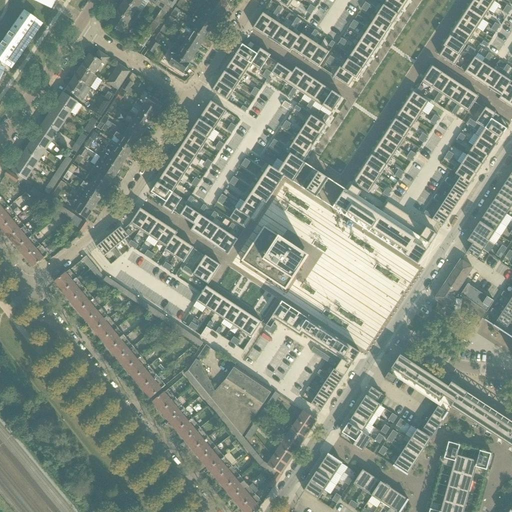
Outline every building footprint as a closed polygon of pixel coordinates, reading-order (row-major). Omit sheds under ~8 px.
[(32,0),(45,6),(52,9),(55,0),(32,0)] [(125,1),(124,2),(140,12),(141,13),(149,1),(147,0),(126,0),(125,2),(125,1)] [(162,9),(154,21),(159,25),(170,8),(170,7),(160,0),(157,0),(155,5),(162,9)] [(180,0),(176,6),(181,9),(186,2),(183,0),(180,0)] [(207,7),(204,11),(218,20),(221,16),(220,15),(223,11),(205,0),(203,0),(201,3),(207,7)] [(205,0),(223,11),(225,7),(226,8),(229,4),(223,0),(205,0)] [(274,0),(288,9),(293,0),(274,0)] [(392,0),(386,0),(382,6),(398,16),(404,7),(392,0)] [(491,0),(473,0),(473,1),(488,11),(494,2),(491,0)] [(473,1),(467,10),(482,20),(488,11),(473,1)] [(117,13),(130,22),(133,24),(140,12),(124,2),(125,2),(118,13),(117,13)] [(382,6),(377,15),(392,25),(398,16),(382,6)] [(198,7),(192,17),(211,29),(214,24),(215,25),(218,20),(204,11),(198,7)] [(175,8),(171,15),(175,18),(180,11),(175,8)] [(467,10),(461,19),(476,29),(482,20),(467,10)] [(24,11),(17,22),(29,30),(36,19),(24,11)] [(109,25),(109,26),(122,34),(128,25),(130,22),(117,13),(117,14),(110,25),(109,24),(109,25)] [(263,13),(253,29),(262,35),(272,19),(263,13)] [(377,15),(371,24),(386,35),(392,25),(377,15)] [(188,23),(186,27),(192,31),(205,40),(208,35),(207,35),(211,29),(192,17),(191,18),(188,23)] [(168,18),(164,25),(168,27),(169,28),(173,21),(169,18),(168,18)] [(11,55),(5,64),(6,65),(10,68),(42,23),(36,19),(29,30),(23,38),(17,47),(11,55)] [(272,19),(262,35),(271,41),(281,25),(272,19)] [(461,19),(455,28),(470,38),(476,29),(461,19)] [(149,28),(146,32),(151,36),(155,31),(159,25),(154,21),(153,21),(149,28)] [(17,22),(11,30),(23,38),(29,30),(17,22)] [(371,24),(365,33),(380,44),(386,35),(371,24)] [(164,25),(160,32),(164,35),(169,28),(168,27),(164,25)] [(281,25),(271,41),(280,47),(290,31),(281,25)] [(183,31),(180,35),(199,47),(201,44),(202,44),(205,40),(192,31),(186,27),(183,31)] [(455,28),(449,37),(464,47),(470,38),(455,28)] [(11,30),(5,39),(17,47),(23,38),(11,30)] [(290,31),(280,47),(290,53),(292,50),(291,49),(299,37),(290,31)] [(146,32),(138,44),(144,48),(151,36),(146,32)] [(159,33),(153,42),(154,42),(158,44),(163,36),(159,33)] [(365,33),(359,42),(374,53),(380,44),(365,33)] [(299,37),(291,49),(292,50),(294,51),(300,55),(310,40),(309,39),(301,34),(299,37)] [(180,35),(178,39),(184,43),(181,48),(194,56),(197,52),(196,51),(199,47),(180,35)] [(449,37),(443,46),(445,47),(459,56),(459,55),(462,51),(464,47),(449,37)] [(5,39),(0,45),(0,47),(11,55),(17,47),(5,39)] [(310,40),(300,55),(310,62),(320,46),(310,40)] [(153,42),(148,50),(153,54),(159,45),(158,45),(158,44),(154,42),(153,42)] [(359,42),(353,51),(368,62),(374,53),(359,42)] [(172,48),(169,52),(188,64),(190,60),(191,61),(194,56),(181,48),(175,43),(172,48)] [(242,45),(236,54),(252,64),(253,62),(261,49),(257,46),(253,52),(242,45)] [(320,46),(310,62),(319,68),(329,52),(320,46)] [(0,47),(0,60),(5,64),(11,55),(0,47)] [(445,47),(439,56),(454,66),(455,66),(460,57),(461,56),(459,55),(459,56),(445,47)] [(252,64),(251,65),(260,71),(261,70),(262,68),(269,58),(270,55),(261,49),(253,62),(252,64)] [(82,66),(82,67),(94,75),(97,72),(102,63),(104,65),(109,58),(99,51),(94,58),(90,55),(89,55),(90,56),(83,67),(82,66)] [(353,51),(347,60),(362,71),(368,62),(353,51)] [(169,52),(166,56),(171,59),(168,64),(170,65),(169,66),(173,68),(173,67),(183,73),(185,71),(185,72),(188,67),(187,67),(189,65),(188,64),(169,52)] [(236,54),(230,63),(245,73),(252,64),(236,54)] [(465,72),(464,73),(473,79),(483,64),(474,58),(467,68),(465,72)] [(342,69),(341,69),(355,78),(354,78),(356,80),(362,71),(347,60),(342,69)] [(230,63),(224,72),(239,82),(245,73),(230,63)] [(277,63),(271,74),(285,83),(292,73),(291,72),(277,63)] [(483,64),(473,79),(482,85),(492,69),(483,64)] [(119,65),(107,83),(118,90),(130,72),(119,65)] [(74,78),(87,86),(91,89),(98,77),(94,75),(82,67),(75,78),(74,78)] [(339,68),(333,77),(349,87),(354,78),(355,78),(341,69),(342,69),(340,67),(339,68)] [(432,67),(422,82),(431,88),(441,73),(432,67)] [(292,73),(285,83),(293,88),(295,89),(305,74),(296,68),(292,73)] [(492,69),(482,85),(491,91),(501,75),(492,69)] [(224,72),(218,82),(233,92),(239,82),(224,72)] [(441,73),(431,88),(439,93),(440,94),(450,79),(441,73)] [(305,74),(295,89),(297,90),(304,95),(314,80),(305,74)] [(501,75),(491,91),(500,97),(501,97),(509,85),(510,85),(511,82),(501,75)] [(67,89),(67,90),(75,95),(79,98),(83,100),(91,89),(87,86),(74,78),(75,79),(68,90),(67,89)] [(450,79),(440,94),(442,95),(450,100),(460,85),(450,79)] [(128,80),(122,89),(127,92),(131,95),(134,91),(129,88),(132,83),(128,80)] [(314,80),(304,95),(311,100),(313,101),(323,86),(314,80)] [(218,82),(212,91),(216,93),(227,101),(233,92),(218,82)] [(460,85),(450,100),(457,105),(459,106),(469,91),(460,85)] [(500,97),(498,100),(508,106),(511,99),(511,86),(510,85),(509,85),(501,97),(500,97)] [(323,86),(313,101),(315,102),(322,107),(333,92),(323,86)] [(122,89),(118,95),(122,98),(127,92),(122,89)] [(144,90),(138,99),(158,112),(160,110),(161,110),(163,106),(162,106),(164,103),(144,90)] [(469,91),(459,106),(460,107),(468,112),(475,102),(478,97),(469,91)] [(333,92),(322,107),(332,113),(342,98),(333,92)] [(413,92),(407,101),(422,111),(428,102),(413,92)] [(64,94),(57,103),(70,112),(77,102),(72,99),(64,94)] [(93,103),(89,110),(90,111),(100,117),(110,102),(109,100),(104,98),(103,97),(101,96),(96,104),(93,103)] [(115,99),(111,105),(116,108),(120,102),(115,99)] [(138,100),(135,103),(141,107),(139,111),(153,120),(154,118),(154,116),(157,112),(158,112),(138,99),(138,100)] [(211,101),(205,111),(220,121),(226,112),(211,101)] [(284,101),(281,106),(287,110),(291,105),(284,101)] [(407,101),(401,110),(416,121),(422,111),(407,101)] [(57,103),(51,113),(64,122),(70,112),(57,103)] [(111,105),(107,112),(111,115),(116,108),(111,105)] [(485,109),(475,123),(477,124),(484,129),(491,119),(494,113),(485,108),(485,109)] [(401,110),(395,120),(410,130),(416,121),(401,110)] [(130,112),(128,115),(146,128),(149,123),(151,123),(153,120),(139,111),(136,116),(130,112)] [(205,111),(199,120),(214,130),(220,121),(205,111)] [(51,113),(45,123),(58,131),(64,122),(51,113)] [(104,115),(100,122),(105,125),(107,121),(109,118),(104,115)] [(128,115),(124,120),(130,124),(128,128),(142,137),(144,134),(143,132),(146,128),(128,115)] [(311,116),(305,125),(320,135),(326,126),(311,116)] [(92,118),(88,124),(93,127),(97,122),(92,118)] [(491,119),(484,129),(500,139),(506,129),(495,122),(491,119)] [(199,120),(193,129),(208,139),(214,130),(199,120)] [(395,120),(389,129),(404,139),(410,130),(395,120)] [(107,121),(105,125),(116,132),(119,128),(107,121)] [(100,122),(96,128),(101,131),(105,125),(100,122)] [(45,123),(38,132),(51,141),(58,131),(45,123)] [(88,124),(84,130),(89,134),(93,127),(88,124)] [(305,125),(298,134),(314,144),(320,135),(305,125)] [(116,132),(135,144),(138,140),(140,140),(142,137),(128,128),(125,132),(119,128),(116,132)] [(193,129),(187,138),(202,148),(208,139),(193,129)] [(389,129),(383,138),(398,148),(404,139),(389,129)] [(484,129),(478,138),(494,148),(500,139),(484,129)] [(38,132),(32,142),(45,150),(51,141),(38,132)] [(94,132),(90,138),(94,141),(98,135),(94,132)] [(116,132),(111,140),(117,144),(131,153),(134,149),(133,148),(135,144),(116,132)] [(82,133),(75,143),(81,147),(87,137),(82,133)] [(298,134),(292,143),(308,153),(314,144),(298,134)] [(90,138),(85,145),(90,148),(94,141),(90,138)] [(187,138),(181,147),(196,157),(202,148),(187,138)] [(383,138),(377,147),(392,157),(398,148),(383,138)] [(478,138),(473,147),(488,157),(494,148),(478,138)] [(32,142),(25,151),(39,160),(45,150),(32,142)] [(75,143),(71,150),(76,153),(81,147),(75,143)] [(292,143),(286,153),(289,155),(290,154),(302,162),(308,153),(292,143)] [(108,145),(105,148),(124,161),(128,156),(129,156),(131,153),(117,144),(117,145),(115,147),(114,149),(108,145)] [(181,147),(175,156),(190,166),(191,165),(196,157),(181,147)] [(377,147),(371,156),(386,166),(392,157),(377,147)] [(473,147),(467,156),(482,166),(488,157),(473,147)] [(103,153),(100,157),(106,161),(120,170),(122,167),(121,166),(124,161),(105,148),(103,153)] [(82,149),(79,154),(83,158),(84,158),(87,152),(84,150),(83,149),(82,149)] [(24,154),(19,161),(24,164),(32,170),(39,160),(25,151),(24,154)] [(79,154),(74,161),(74,162),(79,164),(83,158),(79,154)] [(289,155),(284,163),(299,173),(305,164),(302,162),(290,154),(289,155)] [(67,156),(63,162),(69,166),(73,160),(67,156)] [(175,156),(169,165),(184,175),(190,166),(175,156)] [(371,156),(365,165),(380,175),(386,166),(371,156)] [(467,156),(461,165),(476,175),(482,166),(467,156)] [(97,161),(95,165),(113,178),(116,173),(118,173),(120,170),(106,161),(100,157),(97,161)] [(19,161),(12,171),(21,176),(24,178),(26,179),(32,170),(24,164),(19,161)] [(63,162),(56,172),(62,176),(69,166),(63,162)] [(278,172),(284,176),(284,177),(293,183),(299,173),(284,163),(278,172)] [(72,165),(68,171),(72,174),(77,168),(72,165)] [(95,165),(89,173),(96,178),(109,187),(112,182),(111,182),(113,178),(95,165)] [(169,165),(163,174),(178,184),(184,175),(169,165)] [(365,165),(359,174),(374,184),(380,175),(365,165)] [(461,165),(455,174),(460,177),(470,184),(476,175),(461,165)] [(269,166),(263,175),(278,185),(284,177),(284,176),(278,172),(269,166)] [(313,169),(307,178),(322,188),(328,179),(313,169)] [(7,171),(4,176),(16,183),(19,178),(7,171)] [(68,171),(63,178),(68,181),(72,174),(68,171)] [(56,172),(50,182),(56,185),(62,176),(56,172)] [(85,179),(84,182),(102,194),(105,190),(107,190),(109,187),(96,178),(89,173),(89,174),(86,178),(85,179)] [(163,174),(157,183),(172,194),(173,193),(178,184),(163,174)] [(359,174),(353,183),(368,193),(374,184),(359,174)] [(263,175),(257,184),(272,194),(278,185),(263,175)] [(456,184),(454,186),(465,193),(470,184),(460,177),(456,184)] [(511,179),(509,177),(503,186),(511,192),(511,179)] [(307,178),(300,188),(316,198),(322,188),(307,178)] [(61,181),(57,188),(62,191),(66,184),(61,181)] [(50,182),(46,188),(52,192),(56,185),(50,182)] [(81,186),(78,190),(84,194),(98,203),(100,200),(100,199),(102,194),(84,182),(81,186)] [(157,183),(151,193),(162,200),(166,203),(172,194),(157,183)] [(257,184),(251,193),(267,203),(272,194),(257,184)] [(315,219),(322,208),(288,185),(273,206),(280,210),(286,202),(294,208),(290,214),(302,222),(308,214),(315,219)] [(344,189),(332,208),(345,217),(358,196),(358,197),(361,192),(352,186),(348,192),(344,189)] [(453,187),(449,194),(459,201),(465,193),(454,186),(453,187)] [(511,192),(503,186),(497,195),(511,205),(511,192)] [(57,188),(52,195),(57,198),(62,191),(57,188)] [(76,195),(73,198),(92,211),(95,206),(96,206),(98,203),(84,194),(78,190),(76,195)] [(166,203),(163,208),(172,214),(173,212),(182,199),(173,193),(172,194),(166,203)] [(251,193),(245,202),(261,212),(267,203),(251,193)] [(444,201),(443,203),(453,210),(459,201),(449,194),(444,201)] [(511,205),(497,195),(491,204),(506,215),(511,205)] [(0,213),(8,206),(0,197),(0,196),(0,213)] [(358,196),(345,217),(356,224),(370,204),(358,197),(358,196)] [(73,198),(70,203),(76,207),(73,211),(78,214),(86,219),(87,218),(88,218),(89,216),(89,215),(92,211),(73,198)] [(239,211),(251,219),(251,220),(254,222),(261,212),(245,202),(239,211)] [(388,203),(381,212),(382,212),(391,218),(398,209),(388,203)] [(442,204),(437,211),(448,218),(453,210),(443,203),(442,204)] [(370,204),(356,224),(369,232),(382,212),(381,212),(370,204)] [(491,204),(485,214),(500,224),(506,215),(491,204)] [(8,206),(0,213),(0,227),(1,229),(16,216),(8,206)] [(186,206),(180,216),(194,225),(201,215),(188,207),(186,206)] [(140,209),(130,224),(139,230),(149,215),(140,209)] [(236,209),(229,219),(245,229),(251,220),(251,219),(239,211),(236,209)] [(398,209),(391,218),(394,220),(401,225),(407,215),(398,209)] [(437,211),(432,220),(442,227),(448,218),(437,211)] [(382,212),(369,232),(381,240),(394,220),(391,218),(382,212)] [(485,214),(479,223),(494,233),(500,237),(506,228),(500,224),(485,214)] [(71,220),(69,223),(77,228),(82,221),(74,215),(71,220)] [(149,215),(139,230),(149,236),(159,221),(149,215)] [(194,225),(190,231),(200,237),(210,221),(208,220),(201,215),(194,225)] [(407,215),(401,225),(406,228),(411,231),(417,222),(407,215)] [(16,216),(1,229),(5,234),(9,238),(24,226),(24,225),(16,216)] [(394,220),(381,240),(393,248),(406,228),(401,225),(394,220)] [(84,221),(77,232),(81,234),(88,224),(84,221)] [(159,221),(149,236),(158,242),(168,227),(159,221)] [(210,221),(200,237),(209,243),(219,228),(212,223),(210,221)] [(417,222),(411,231),(419,236),(421,238),(431,244),(437,235),(427,228),(417,222)] [(479,223),(473,232),(488,242),(494,233),(479,223)] [(24,226),(9,238),(13,243),(17,248),(32,235),(24,226)] [(120,228),(112,234),(120,243),(129,236),(125,232),(123,230),(121,227),(120,228)] [(168,227),(158,242),(166,248),(167,248),(175,236),(177,233),(168,227)] [(264,227),(241,261),(285,290),(294,278),(308,256),(282,238),(264,227)] [(219,228),(209,243),(218,249),(228,234),(226,232),(219,228)] [(406,228),(393,248),(405,256),(419,236),(411,231),(406,228)] [(473,232),(467,241),(472,244),(482,251),(488,242),(473,232)] [(112,234),(104,240),(112,250),(114,248),(120,243),(112,234)] [(228,234),(218,249),(227,255),(234,246),(238,240),(230,234),(228,234)] [(32,235),(17,248),(21,253),(24,256),(25,258),(40,245),(32,235)] [(166,248),(164,251),(174,257),(184,242),(175,236),(167,248),(166,248)] [(419,236),(405,256),(417,265),(431,244),(421,238),(419,236)] [(104,240),(96,247),(97,248),(104,257),(111,251),(112,250),(104,240)] [(184,242),(174,257),(183,263),(193,248),(184,242)] [(467,253),(466,253),(477,260),(482,251),(472,244),(467,253)] [(40,245),(25,258),(29,263),(31,266),(33,267),(43,259),(48,255),(40,245)] [(86,256),(82,259),(86,264),(90,270),(94,267),(90,261),(86,256)] [(205,256),(199,265),(214,275),(217,270),(220,266),(205,256)] [(461,260),(455,268),(467,276),(472,268),(461,260)] [(199,265),(193,274),(208,285),(214,275),(199,265)] [(94,267),(90,270),(98,279),(102,276),(94,266),(94,267)] [(455,268),(450,276),(462,284),(467,276),(455,268)] [(70,270),(54,283),(62,292),(78,280),(70,270)] [(450,276),(445,285),(456,292),(459,288),(462,284),(450,276)] [(78,280),(62,292),(70,302),(86,289),(78,280)] [(467,284),(461,294),(486,313),(494,301),(467,284)] [(445,285),(436,297),(437,301),(440,303),(442,304),(446,307),(471,323),(477,327),(486,313),(461,294),(457,292),(456,292),(445,285)] [(206,286),(196,302),(205,308),(215,292),(207,287),(206,286)] [(86,289),(70,302),(78,312),(93,299),(86,289)] [(215,292),(205,308),(214,314),(225,298),(215,292)] [(225,298),(214,314),(224,320),(234,304),(225,298)] [(93,299),(78,312),(86,321),(101,308),(93,299)] [(282,301),(266,325),(266,326),(270,328),(273,325),(275,321),(279,324),(290,307),(282,302),(282,301)] [(234,304),(224,320),(233,326),(243,310),(234,304)] [(290,307),(279,324),(288,330),(299,313),(290,307)] [(101,308),(86,321),(94,331),(109,318),(101,308)] [(499,316),(499,317),(509,324),(511,319),(511,313),(505,308),(501,314),(499,316)] [(243,310),(233,326),(242,332),(252,316),(243,310)] [(299,313),(288,330),(297,335),(308,319),(299,313)] [(252,316),(242,332),(251,338),(261,322),(252,316)] [(494,325),(493,326),(504,334),(505,333),(504,332),(509,324),(499,317),(498,318),(494,325)] [(109,318),(94,331),(102,340),(117,328),(109,318)] [(308,319),(297,335),(301,338),(303,335),(307,338),(316,324),(308,319)] [(316,324),(307,338),(316,344),(325,330),(316,324)] [(201,335),(200,336),(205,339),(211,330),(206,327),(201,335)] [(117,328),(102,340),(110,350),(125,337),(117,328)] [(325,330),(316,344),(325,349),(334,336),(325,330)] [(334,336),(325,349),(333,355),(342,341),(334,336)] [(125,337),(110,350),(118,360),(133,347),(125,337)] [(342,341),(333,355),(341,360),(342,360),(351,347),(342,341)] [(206,344),(196,359),(199,361),(201,363),(210,348),(211,348),(206,344)] [(133,347),(118,360),(126,369),(141,357),(133,347)] [(341,360),(335,370),(344,376),(350,366),(353,363),(360,353),(351,347),(342,360),(341,360)] [(393,385),(400,374),(437,399),(451,408),(455,411),(455,410),(464,398),(467,393),(451,382),(448,387),(400,355),(391,369),(384,379),(393,385)] [(141,357),(126,369),(134,379),(149,366),(141,357)] [(196,359),(188,370),(192,374),(195,378),(199,383),(202,387),(205,391),(209,395),(211,397),(212,399),(216,403),(219,407),(223,412),(226,416),(230,420),(233,424),(236,428),(240,432),(243,436),(264,403),(272,391),(234,366),(232,370),(226,378),(215,390),(201,363),(199,361),(196,359)] [(226,359),(223,364),(232,370),(234,366),(235,365),(226,359)] [(149,366),(134,379),(142,389),(157,376),(149,366)] [(334,369),(328,378),(338,385),(344,376),(335,370),(334,369)] [(188,370),(183,374),(187,378),(192,374),(188,370)] [(192,374),(187,378),(190,382),(195,378),(192,374)] [(157,376),(142,389),(150,398),(165,385),(157,376)] [(195,378),(190,382),(194,386),(199,383),(195,378)] [(328,378),(322,387),(333,393),(338,385),(328,378)] [(199,383),(194,386),(197,391),(202,387),(199,383)] [(202,387),(197,391),(201,395),(205,391),(202,387)] [(322,387),(316,395),(327,402),(333,393),(322,387)] [(377,391),(371,387),(366,396),(375,402),(376,402),(382,394),(377,391)] [(168,389),(153,402),(161,411),(176,399),(168,389)] [(205,391),(201,395),(204,399),(209,395),(205,391)] [(275,392),(271,398),(276,402),(280,395),(275,392)] [(511,422),(467,393),(464,398),(455,410),(455,411),(511,447),(511,422)] [(209,395),(204,399),(208,403),(212,399),(211,397),(209,395)] [(316,395),(311,404),(321,411),(327,402),(316,395)] [(366,396),(360,405),(374,414),(380,406),(380,405),(376,402),(375,402),(366,396)] [(271,398),(266,404),(271,408),(276,402),(271,398)] [(176,399),(161,411),(169,421),(184,408),(176,399)] [(212,399),(208,403),(211,407),(216,403),(212,399)] [(216,403),(211,407),(215,411),(219,407),(216,403)] [(360,405),(354,414),(367,423),(368,424),(374,414),(360,405)] [(438,406),(432,415),(433,415),(442,422),(448,413),(438,406)] [(219,407),(215,411),(218,415),(223,412),(219,407)] [(184,408),(169,421),(177,431),(192,418),(184,408)] [(264,408),(260,414),(265,418),(269,412),(264,408)] [(303,412),(297,421),(310,429),(316,420),(315,420),(307,415),(303,412)] [(260,414),(256,420),(261,424),(265,418),(260,414)] [(354,414),(348,424),(361,433),(362,433),(362,432),(368,436),(373,428),(368,424),(367,423),(354,414)] [(432,415),(427,423),(427,424),(437,430),(442,422),(433,415),(432,415)] [(192,418),(177,431),(185,440),(200,428),(192,418)] [(297,421),(291,430),(304,438),(310,429),(297,421)] [(427,423),(421,432),(431,438),(436,431),(437,430),(427,424),(427,423)] [(253,424),(249,431),(254,434),(258,428),(253,424)] [(348,424),(342,433),(355,442),(356,442),(362,433),(361,433),(348,424)] [(200,428),(185,440),(193,450),(208,437),(200,428)] [(421,432),(417,429),(417,430),(411,438),(412,439),(425,448),(431,438),(421,432)] [(291,430),(286,439),(298,447),(304,438),(291,430)] [(249,431),(244,437),(250,440),(254,434),(249,431)] [(365,448),(371,438),(368,436),(362,432),(362,433),(356,442),(355,442),(352,446),(362,452),(365,448)] [(208,437),(193,450),(201,460),(216,447),(208,437)] [(411,438),(405,448),(419,457),(425,448),(412,439),(411,438)] [(286,439),(280,447),(292,456),(298,447),(286,439)] [(451,460),(455,461),(457,456),(460,445),(448,442),(444,458),(448,459),(451,460)] [(216,447),(201,460),(209,469),(224,457),(216,447)] [(280,447),(274,456),(286,465),(292,456),(280,447)] [(405,448),(399,457),(407,463),(413,466),(419,457),(405,448)] [(486,470),(491,454),(479,451),(476,461),(475,466),(479,467),(483,468),(486,470)] [(322,463),(336,472),(342,463),(328,454),(322,463)] [(268,465),(280,474),(286,465),(274,456),(268,465)] [(467,458),(457,456),(455,461),(451,460),(450,466),(452,467),(451,471),(462,474),(467,458)] [(224,457),(209,469),(217,479),(232,466),(224,457)] [(399,457),(393,466),(407,476),(413,466),(407,463),(399,457)] [(479,467),(475,466),(476,461),(467,458),(462,474),(473,477),(474,473),(477,474),(479,467)] [(330,482),(336,472),(322,463),(316,472),(330,482)] [(268,465),(265,469),(275,476),(269,486),(273,488),(282,475),(280,474),(268,465)] [(232,466),(217,479),(224,489),(240,476),(232,466)] [(353,484),(362,490),(371,477),(372,476),(362,470),(359,475),(353,484)] [(458,490),(462,474),(451,471),(447,487),(458,490)] [(316,472),(310,482),(324,491),(324,490),(330,494),(336,486),(330,482),(316,472)] [(473,477),(462,474),(458,490),(469,493),(473,477)] [(240,476),(224,489),(231,496),(232,498),(248,486),(240,476)] [(362,490),(371,496),(380,483),(381,482),(372,476),(371,477),(362,490)] [(324,491),(310,482),(304,491),(318,500),(322,494),(324,491)] [(371,496),(381,502),(383,499),(390,489),(390,488),(381,482),(380,483),(371,496)] [(248,486),(232,498),(240,508),(256,495),(254,494),(258,491),(252,483),(249,486),(248,486)] [(454,505),(458,490),(447,487),(443,502),(454,505)] [(381,502),(390,508),(399,494),(390,488),(390,489),(383,499),(381,502)] [(469,493),(458,490),(454,505),(465,508),(469,493)] [(399,494),(390,508),(395,511),(400,511),(408,500),(399,494)] [(256,495),(240,508),(243,511),(255,511),(259,509),(263,504),(256,495)] [(451,511),(454,505),(443,502),(442,506),(439,505),(437,511),(451,511)]
